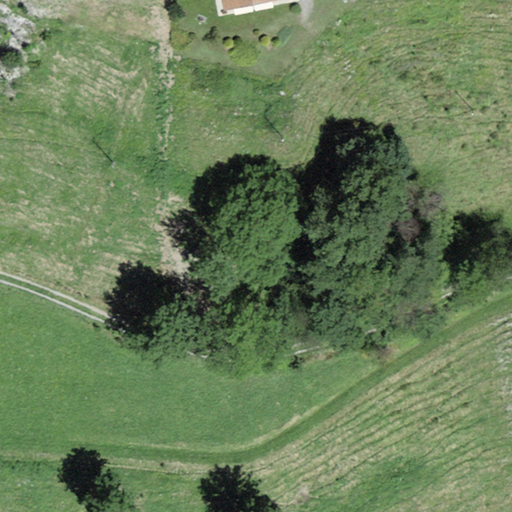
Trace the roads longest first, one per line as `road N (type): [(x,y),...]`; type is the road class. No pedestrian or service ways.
road 1 (track): [(511,286),(248,360),(195,355),(154,337)]
road 2 (track): [(0,277),(154,337)]
